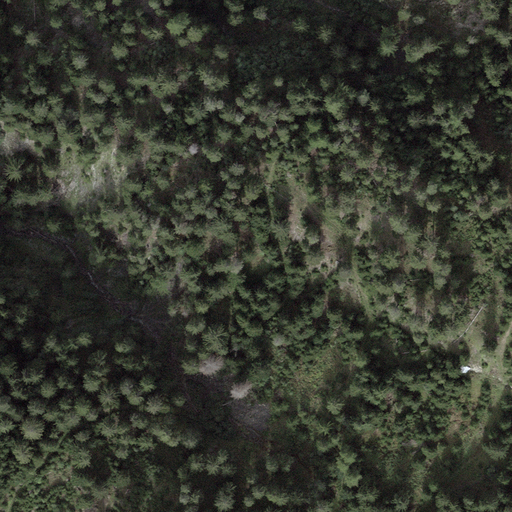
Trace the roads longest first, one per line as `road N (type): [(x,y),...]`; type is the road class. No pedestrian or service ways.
road 1 (track): [(9,511),(50,453),(107,409),(190,413),(232,396),(257,329),(288,296),(266,185),(280,151),(317,118),(329,134),(306,177),(308,195),(347,238),(369,321),(345,426),(345,485),(333,511)]
road 2 (track): [(420,511),(476,453),(496,418),(500,349),(511,322)]
